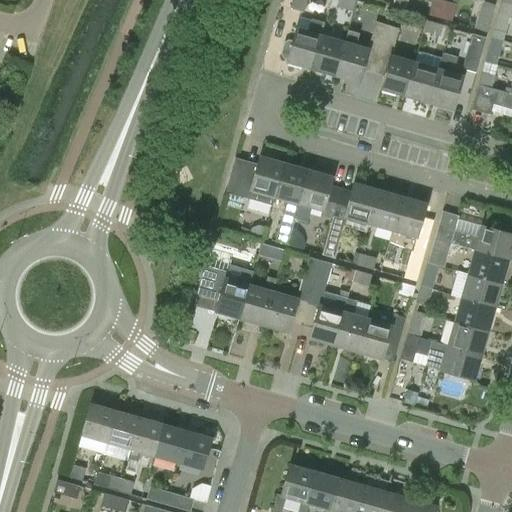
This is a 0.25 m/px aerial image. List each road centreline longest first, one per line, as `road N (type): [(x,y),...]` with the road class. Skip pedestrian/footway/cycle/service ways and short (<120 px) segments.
road 1 (residential): [(511,198),(292,138),(265,119),(277,95),(299,95),(511,148)]
road 2 (residential): [(503,467),(262,400)]
road 3 (tertiary): [(94,259),(139,94)]
road 4 (tertiary): [(139,94),(58,242)]
road 5 (tertiary): [(21,334),(5,474)]
road 6 (tertiary): [(5,474),(56,348)]
road 7 (residential): [(88,337),(143,372),(209,385)]
road 8 (residential): [(209,385),(163,362),(107,308)]
